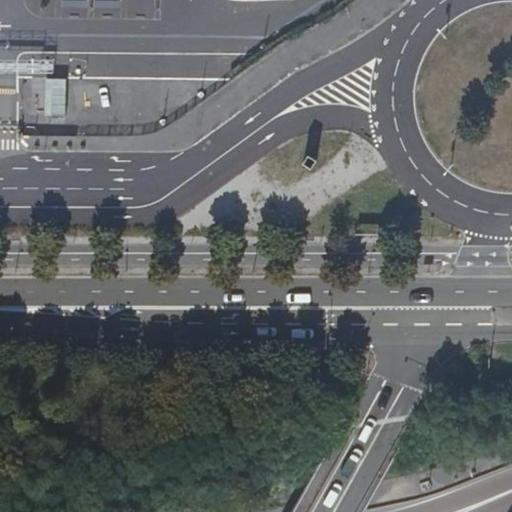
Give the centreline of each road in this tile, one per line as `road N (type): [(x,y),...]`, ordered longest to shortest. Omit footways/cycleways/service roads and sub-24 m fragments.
road 1 (primary): [(460,291),(0,294)]
road 2 (primary): [(0,324),(433,333)]
road 3 (unclassified): [(297,106),(180,189),(124,201),(0,200)]
road 4 (motorway): [(329,511),(433,333)]
road 5 (unclassified): [(391,117),(403,153),(426,183),(457,205),(497,215)]
road 6 (unclassified): [(404,40),(297,106)]
